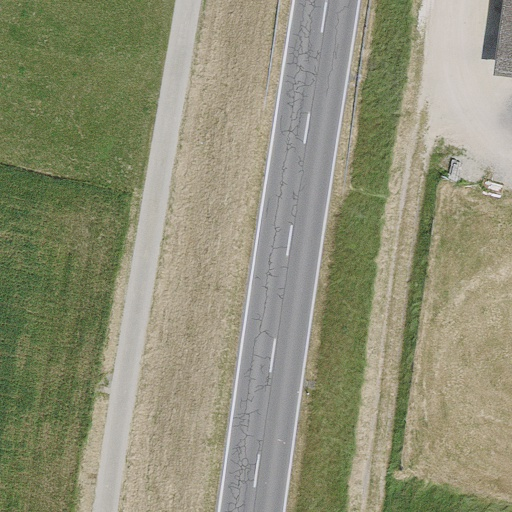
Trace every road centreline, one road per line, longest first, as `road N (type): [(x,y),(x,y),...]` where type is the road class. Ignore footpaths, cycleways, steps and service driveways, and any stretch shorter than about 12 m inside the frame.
road 1 (track): [(181,0),(114,390),(103,511)]
road 2 (primary): [(328,0),(252,511)]
